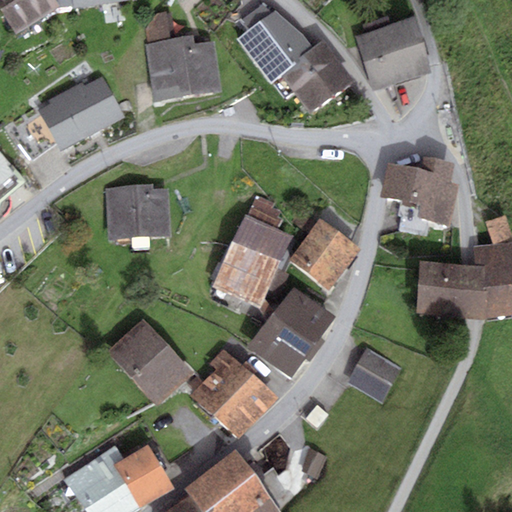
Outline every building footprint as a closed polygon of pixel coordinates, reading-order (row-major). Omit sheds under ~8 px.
[(56,0),(0,0),(0,9),(19,36),(61,6),(56,0)] [(72,0),(74,5),(74,8),(125,0),(72,0)] [(241,21),(249,31),(271,15),(263,4),(241,21)] [(311,114),(355,82),(324,40),(314,48),(301,32),(275,11),(271,15),(249,31),(237,39),(286,99),(294,91),(311,114)] [(149,43),(171,40),(166,12),(157,13),(146,28),(149,43)] [(362,25),(365,34),(391,26),(388,17),(362,25)] [(365,34),(355,37),(371,90),(433,72),(417,18),(391,26),(365,34)] [(146,43),(154,101),(222,92),(215,42),(194,45),(193,37),(171,40),(149,43),(146,43)] [(39,111),(60,151),(126,116),(105,76),(86,86),(83,82),(48,101),(50,105),(39,111)] [(0,199),(23,179),(0,152),(0,199)] [(449,182),(453,163),(430,158),(425,157),(422,169),(411,167),(389,163),(382,197),(401,200),(400,204),(415,207),(420,208),(418,220),(430,222),(441,224),(449,226),(458,184),(449,182)] [(104,187),(108,241),(171,237),(168,189),(154,190),(153,184),(104,187)] [(257,196),(248,215),(278,229),(282,220),(277,218),(280,212),(272,208),(274,204),(257,196)] [(415,207),(400,204),(398,216),(401,218),(399,232),(427,237),(430,222),(418,220),(420,208),(415,207)] [(293,223),(309,234),(317,223),(301,211),(293,223)] [(248,215),(245,215),(213,288),(260,308),(292,235),(278,229),(248,215)] [(486,222),(493,243),(511,237),(505,216),(486,222)] [(309,234),(290,262),(330,290),(361,247),(321,219),(317,223),(309,234)] [(471,267),(420,262),(415,315),(474,321),(479,321),(511,314),(511,242),(474,247),(475,267),(471,267)] [(294,287),(245,348),(287,381),(304,360),(308,363),(327,340),(322,337),(336,320),(294,287)] [(145,318),(107,351),(157,407),(194,374),(145,318)] [(402,369),(367,350),(348,384),(383,403),(402,369)] [(238,441),(278,398),(223,352),(210,364),(217,370),(191,397),(238,441)] [(329,416),(317,405),(305,418),(318,429),(329,416)] [(123,458),(113,464),(141,508),(174,487),(146,443),(123,458)] [(87,511),(135,511),(141,508),(113,464),(123,458),(115,447),(106,453),(66,479),(87,511)] [(237,449),(184,489),(190,497),(199,511),(279,511),(296,500),(275,469),(258,480),(237,449)] [(308,449),(300,472),(317,478),(326,456),(308,449)] [(199,511),(190,497),(168,511),(199,511)]
